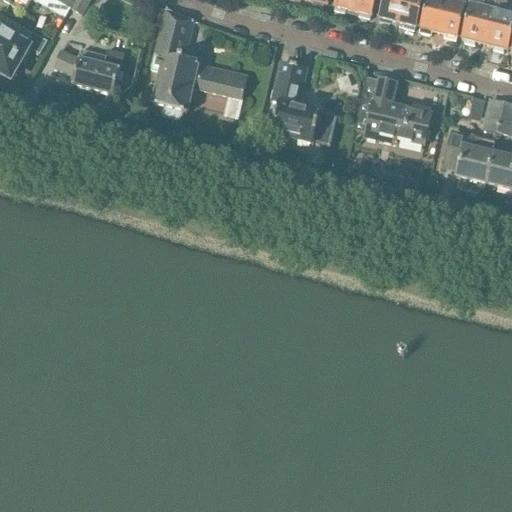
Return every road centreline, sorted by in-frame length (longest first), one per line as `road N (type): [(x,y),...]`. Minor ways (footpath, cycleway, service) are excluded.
road 1 (residential): [(511,252),(0,134)]
road 2 (residential): [(181,0),(308,42),(511,92)]
